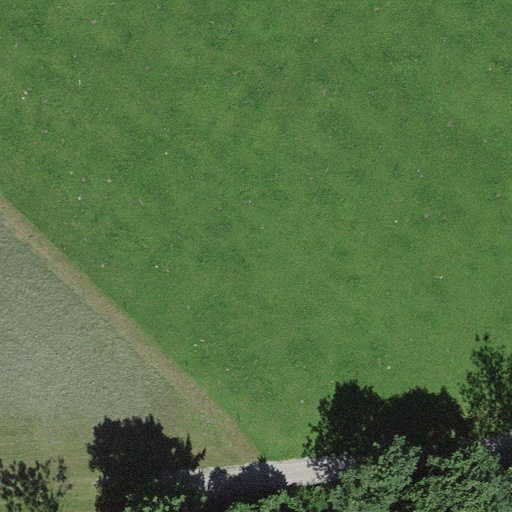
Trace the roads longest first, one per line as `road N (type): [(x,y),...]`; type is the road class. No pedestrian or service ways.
road 1 (track): [(511,451),(401,477),(159,491),(137,511)]
road 2 (track): [(0,501),(159,491)]
